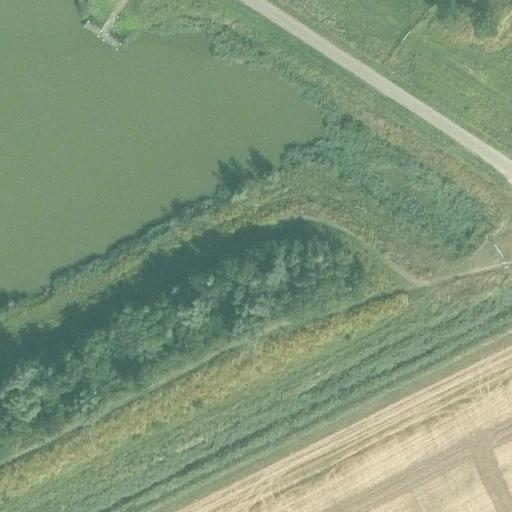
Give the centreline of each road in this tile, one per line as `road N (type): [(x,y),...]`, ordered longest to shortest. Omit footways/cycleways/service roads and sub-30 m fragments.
road 1 (track): [(0,336),(268,202),(328,199),(473,286),(511,269)]
road 2 (unclassified): [(511,169),(257,0)]
